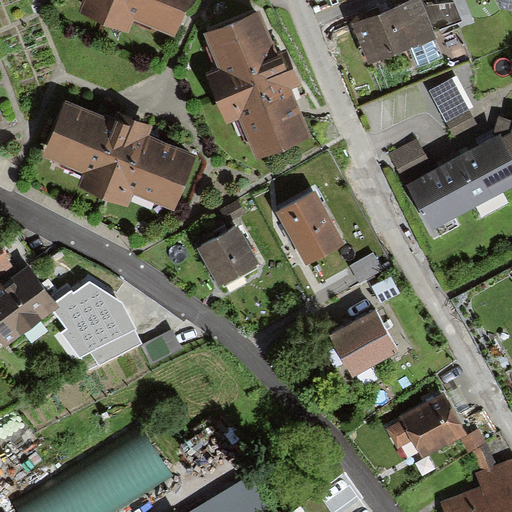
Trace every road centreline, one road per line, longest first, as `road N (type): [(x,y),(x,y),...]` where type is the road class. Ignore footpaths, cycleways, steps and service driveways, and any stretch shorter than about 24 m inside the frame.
road 1 (residential): [(390,511),(297,390),(201,312),(0,185)]
road 2 (residential): [(511,433),(380,216),(291,0)]
